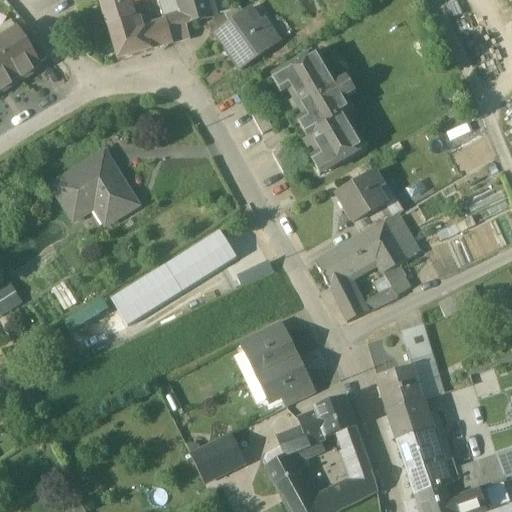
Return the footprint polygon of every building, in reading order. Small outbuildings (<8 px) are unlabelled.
[(123,0),(128,0),(130,6),(153,0),(101,0),(111,31),(130,25),(127,14),(123,0)] [(156,0),(163,25),(143,31),(150,55),(187,44),(183,29),(174,0),(156,0)] [(174,0),(183,29),(197,24),(213,20),(207,0),(174,0)] [(228,28),(212,40),(213,41),(238,75),(279,45),(263,24),(260,26),(250,12),(228,28)] [(111,31),(108,31),(117,64),(150,55),(143,31),(141,22),(130,25),(111,31)] [(15,36),(0,45),(0,61),(16,88),(38,74),(36,70),(20,44),(15,36)] [(46,63),(31,38),(20,44),(36,70),(46,63)] [(315,56),(277,79),(313,138),(306,142),(326,176),(364,153),(344,119),(351,115),(343,102),(353,96),(345,83),(335,89),(315,56)] [(0,97),(16,88),(0,61),(0,97)] [(260,112),(250,117),(261,139),(271,133),(260,112)] [(292,172),(281,151),(270,156),(282,177),(292,172)] [(103,160),(51,193),(72,226),(103,207),(114,225),(136,211),(103,160)] [(375,179),(338,201),(354,228),(376,215),(385,209),(376,194),(382,191),(375,179)] [(376,215),(354,228),(362,240),(383,228),(376,215)] [(397,219),(384,226),(385,227),(383,228),(362,240),(376,265),(383,278),(395,271),(419,258),(397,219)] [(236,264),(220,237),(166,271),(182,297),(236,264)] [(363,318),(352,296),(344,283),(376,265),(362,240),(315,265),(337,305),(336,306),(347,327),(363,318)] [(127,330),(182,297),(166,271),(111,304),(127,330)] [(407,293),(395,271),(383,278),(392,294),(395,300),(407,293)] [(0,318),(0,319),(23,308),(13,285),(0,291),(0,318)] [(473,291),(437,307),(445,323),(481,307),(473,291)] [(392,294),(367,308),(371,315),(396,302),(395,300),(392,294)] [(277,327),(239,346),(256,382),(296,362),(279,326),(277,327)] [(422,329),(399,336),(408,366),(432,359),(422,329)] [(410,372),(376,382),(386,417),(421,406),(444,398),(432,359),(408,366),(410,372)] [(296,362),(256,382),(268,406),(281,400),(307,388),(308,387),(296,362)] [(307,388),(281,400),(287,411),(312,399),(307,388)] [(342,402),(313,412),(314,417),(296,422),(300,433),(306,450),(322,442),(333,439),(340,456),(358,448),(342,402)] [(421,406),(386,417),(396,445),(428,433),(430,432),(421,406)] [(300,433),(277,443),(280,451),(283,461),(288,458),(289,459),(306,451),(306,450),(300,433)] [(428,433),(396,445),(416,498),(444,488),(447,487),(439,464),(428,433)] [(231,438),(190,458),(204,488),(245,468),(231,438)] [(351,484),(312,503),(316,511),(344,511),(375,496),(358,448),(340,456),(351,484)] [(280,451),(265,459),(261,467),(263,472),(283,461),(280,451)] [(511,452),(492,459),(500,483),(511,479),(511,452)] [(283,461),(263,472),(276,495),(301,482),(289,459),(288,458),(283,461)] [(492,459),(456,472),(464,496),(500,483),(492,459)] [(456,472),(451,460),(439,464),(447,487),(444,488),(448,501),(453,499),(464,496),(456,472)] [(316,511),(312,503),(301,482),(276,495),(284,511),(316,511)] [(464,496),(453,499),(457,511),(482,511),(504,505),(504,503),(507,502),(500,483),(464,496)] [(444,488),(416,498),(420,511),(457,511),(453,499),(448,501),(444,488)]
